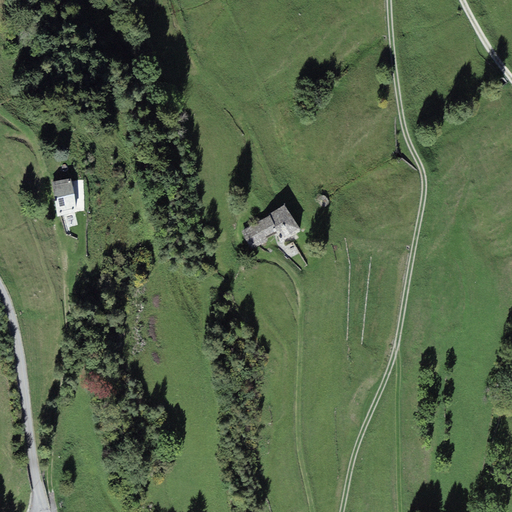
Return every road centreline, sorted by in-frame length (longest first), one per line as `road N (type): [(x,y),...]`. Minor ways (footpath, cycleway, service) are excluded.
road 1 (track): [(340,511),(350,462),(395,356),(423,178),(407,143),(388,0)]
road 2 (track): [(312,511),(298,444),(297,282),(278,263)]
road 3 (unclassified): [(41,511),(21,362),(0,290)]
